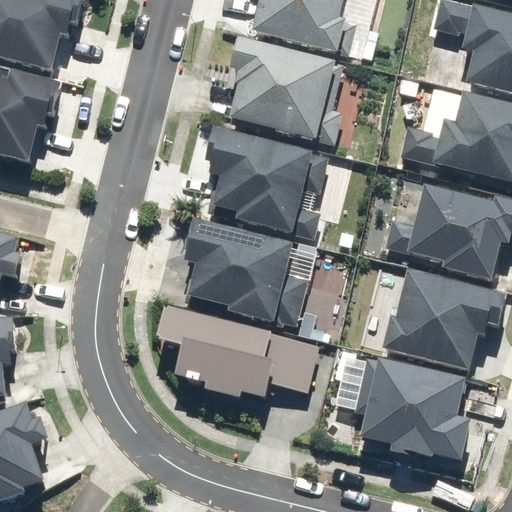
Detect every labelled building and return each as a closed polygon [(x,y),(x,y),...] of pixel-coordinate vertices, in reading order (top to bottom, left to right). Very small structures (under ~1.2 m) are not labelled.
[(0,0),(0,58),(59,74),(69,37),(78,39),(88,0),(0,0)] [(267,0),(258,37),(350,62),(358,31),(349,28),(350,25),(344,24),(350,0),(267,0)] [(477,88),(511,96),(511,14),(446,0),(439,33),(475,41),(471,57),(484,60),(477,88)] [(236,122),(338,148),(346,116),(336,113),(347,71),(341,70),(342,66),(245,41),(237,74),(245,76),(242,88),(245,88),(236,122)] [(0,156),(37,165),(46,129),(55,131),(67,85),(18,73),(16,83),(0,79),(0,156)] [(412,131),(405,162),(511,186),(511,106),(469,97),(463,126),(450,123),(446,139),(412,131)] [(212,215),(320,243),(327,216),(320,214),(334,161),(320,158),(321,154),(221,129),(211,166),(218,168),(215,178),(227,181),(223,197),(217,195),(212,215)] [(448,274),(497,286),(507,247),(511,248),(511,203),(501,201),(500,206),(431,188),(421,229),(397,223),(390,253),(449,268),(448,274)] [(315,281),(294,276),(301,245),(202,222),(192,265),(202,267),(198,285),(193,284),(188,308),(235,319),(236,315),(281,325),(280,328),(289,330),(290,327),(303,330),(315,281)] [(0,309),(8,278),(23,282),(29,257),(23,255),(26,241),(0,234),(0,309)] [(397,319),(389,355),(475,376),(484,340),(491,341),(494,329),(505,332),(511,301),(511,298),(414,274),(402,320),(397,319)] [(324,347),(175,309),(167,343),(190,349),(182,379),(214,387),(212,392),(250,401),(251,397),(274,403),(278,387),(311,395),(324,347)] [(0,411),(9,411),(9,402),(13,402),(12,367),(20,367),(19,354),(24,354),(23,322),(0,322),(0,411)] [(370,421),(365,442),(397,450),(396,456),(417,461),(418,458),(439,462),(439,460),(467,466),(477,424),(464,421),(473,382),(385,362),(384,365),(371,362),(358,418),(370,421)] [(0,507),(48,491),(47,485),(53,483),(41,447),(58,440),(49,419),(42,421),(35,405),(0,417),(0,507)]
